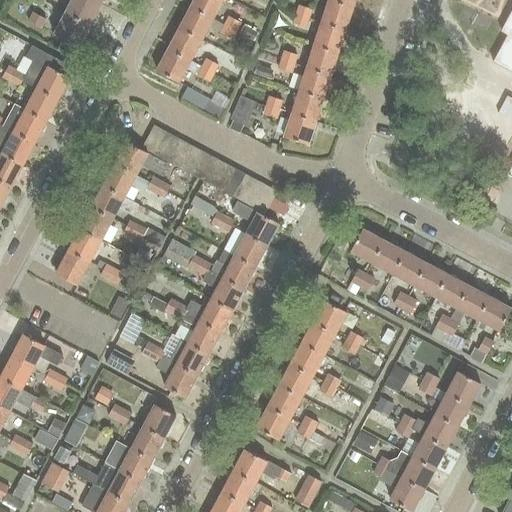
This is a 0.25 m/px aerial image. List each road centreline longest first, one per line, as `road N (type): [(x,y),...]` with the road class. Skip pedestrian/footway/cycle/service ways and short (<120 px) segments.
road 1 (residential): [(166,511),(342,178)]
road 2 (unclassified): [(342,178),(266,163),(108,82)]
road 3 (residential): [(0,285),(108,82)]
road 4 (unclassified): [(511,268),(342,178)]
road 5 (residential): [(342,178),(400,0)]
road 6 (residential): [(454,511),(511,404)]
